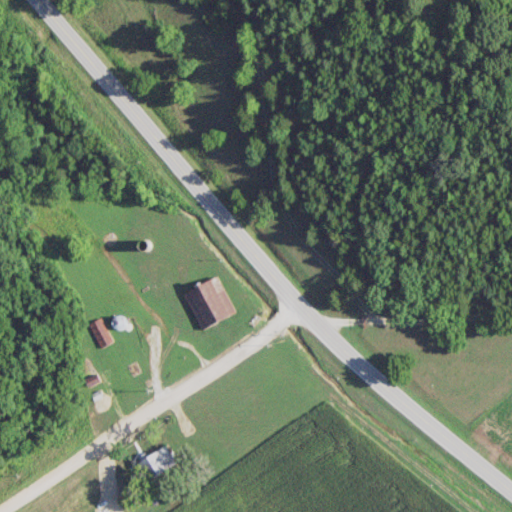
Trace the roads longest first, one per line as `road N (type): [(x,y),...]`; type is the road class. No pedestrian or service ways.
road 1 (secondary): [(511,490),(367,374),(37,0)]
road 2 (residential): [(0,502),(136,420),(298,300)]
